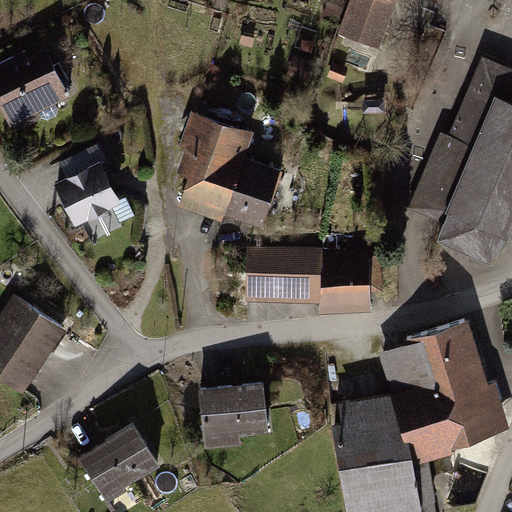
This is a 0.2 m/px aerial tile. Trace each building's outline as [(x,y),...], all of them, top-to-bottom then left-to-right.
[(357,0),(345,37),(382,49),(398,0),(357,0)] [(57,43),(0,71),(0,83),(21,125),(83,93),(57,43)] [(511,258),(511,64),(489,53),(420,200),(461,219),(455,232),(511,258)] [(268,130),(199,107),(187,145),(197,149),(189,170),(206,176),(196,206),(238,220),(241,212),(281,225),(299,171),(258,158),(268,130)] [(119,157),(69,182),(93,227),(142,202),(119,157)] [(387,246),(256,244),(255,299),(334,300),(333,311),(386,311),(387,246)] [(82,326),(23,289),(0,326),(0,365),(41,391),(82,326)] [(346,417),(337,419),(358,511),(406,511),(422,509),(406,441),(491,421),(468,324),(382,345),(392,386),(341,398),(346,417)] [(276,381),(208,387),(213,446),(251,443),(250,433),(281,430),(276,381)] [(148,419),(90,453),(119,502),(177,468),(148,419)]
